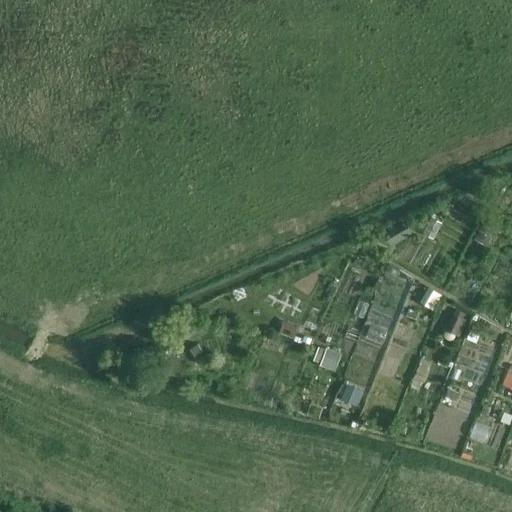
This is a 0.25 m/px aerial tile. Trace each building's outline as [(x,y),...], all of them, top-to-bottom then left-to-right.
[(395,227),(384,232),(391,244),(401,239),(395,227)] [(478,230),(473,238),(484,245),(489,236),(478,230)] [(394,279),(407,286),(413,274),(400,267),(394,279)] [(427,287),(419,302),(432,310),(440,295),(427,287)] [(447,312),(440,328),(458,336),(465,320),(447,312)] [(283,321),(278,332),(292,338),(297,327),(283,321)] [(197,344),(189,348),(194,355),(201,351),(197,344)] [(318,347),(312,361),(320,364),(319,365),(333,371),(340,354),(325,348),(325,350),(318,347)] [(164,353),(159,371),(174,375),(179,357),(164,353)] [(511,372),(507,371),(501,385),(511,389),(511,372)] [(346,385),(340,398),(356,405),(362,391),(346,385)] [(447,389),(444,396),(456,401),(459,393),(447,389)]
